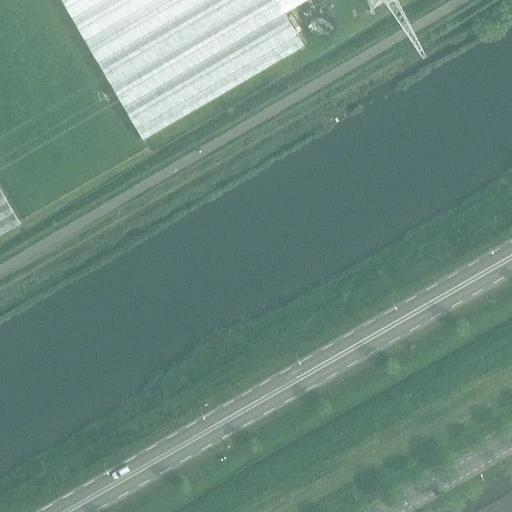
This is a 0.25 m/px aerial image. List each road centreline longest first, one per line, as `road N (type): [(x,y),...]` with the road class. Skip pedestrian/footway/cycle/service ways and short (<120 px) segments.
road 1 (unclassified): [(0,268),(461,0)]
road 2 (primary): [(511,258),(72,511)]
road 3 (unclassified): [(511,441),(390,511)]
